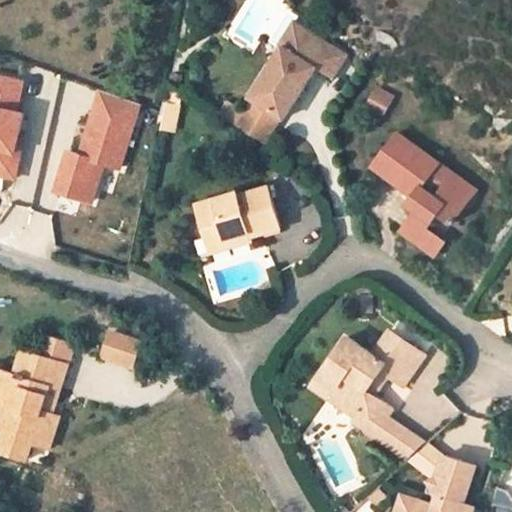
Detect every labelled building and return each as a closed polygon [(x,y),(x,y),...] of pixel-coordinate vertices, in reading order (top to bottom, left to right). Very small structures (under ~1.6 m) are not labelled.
[(302,18),(291,11),(273,38),(284,45),(291,50),(306,27),(299,22),(302,18)] [(291,50),(284,45),(250,95),(254,98),(285,116),(316,70),(313,67),(329,42),(306,27),(291,50)] [(348,55),(329,42),(313,67),(316,70),(331,79),(348,55)] [(22,81),(0,76),(0,175),(13,178),(19,151),(13,150),(21,115),(16,114),(22,81)] [(369,102),(388,112),(397,95),(378,84),(369,102)] [(90,205),(103,166),(118,171),(139,107),(99,93),(78,156),(67,153),(54,192),(90,205)] [(254,98),(232,132),(258,151),(282,115),(254,98)] [(179,132),(184,103),(166,100),(161,129),(179,132)] [(396,136),(374,166),(413,195),(422,202),(415,211),(402,229),(436,255),(445,242),(427,229),(440,211),(453,221),(470,198),(448,182),(452,175),(437,166),(439,162),(417,146),(414,149),(396,136)] [(452,175),(448,182),(470,198),(476,190),(439,162),(437,166),(452,175)] [(238,192),(198,204),(210,245),(251,234),(251,237),(281,228),(269,187),(240,196),(238,192)] [(422,202),(413,195),(405,204),(415,211),(422,202)] [(251,237),(251,234),(210,245),(213,253),(252,242),(251,237)] [(141,338),(112,329),(105,355),(134,364),(141,338)] [(373,354),(346,337),(320,377),(334,386),(327,397),(356,416),(353,420),(373,433),(384,415),(390,407),(372,394),(364,389),(372,374),(386,373),(400,382),(420,351),(388,331),(373,354)] [(76,343),(45,333),(43,340),(41,346),(38,353),(69,363),(76,343)] [(16,372),(0,366),(0,398),(13,403),(5,429),(0,446),(0,450),(29,460),(35,442),(50,447),(61,414),(55,412),(46,409),(51,394),(59,396),(69,363),(38,353),(23,348),(16,372)] [(386,373),(372,374),(364,389),(372,394),(386,373)] [(334,386),(320,377),(313,388),(327,397),(334,386)] [(59,396),(51,394),(46,409),(55,412),(59,396)] [(13,403),(0,398),(0,427),(5,429),(13,403)] [(373,433),(406,455),(422,439),(384,415),(373,433)] [(437,505),(404,492),(397,511),(455,511),(456,511),(458,511),(465,511),(468,511),(471,503),(467,502),(479,465),(448,454),(435,493),(440,496),(437,505)] [(465,511),(458,511),(456,511),(455,511),(474,511),(477,505),(471,503),(468,511),(465,511)]
